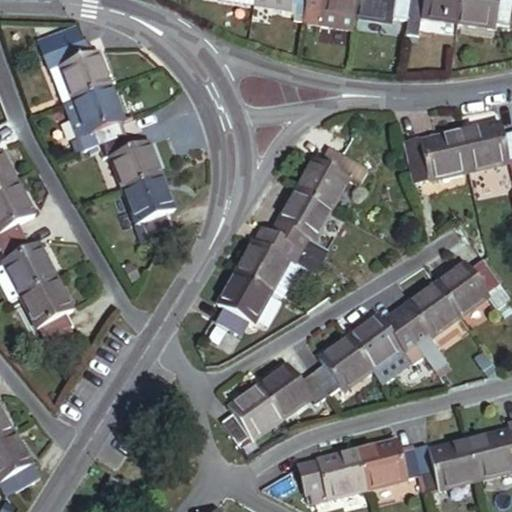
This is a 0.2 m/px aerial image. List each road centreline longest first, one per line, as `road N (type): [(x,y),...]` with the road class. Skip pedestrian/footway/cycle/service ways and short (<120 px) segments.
road 1 (residential): [(153,337),(130,314),(20,127),(0,72)]
road 2 (residential): [(192,393),(457,237)]
road 3 (residential): [(511,385),(304,438),(243,476),(223,475)]
road 4 (residential): [(377,96),(193,56)]
road 5 (residential): [(224,214),(303,123),(339,104)]
road 6 (residential): [(224,214),(153,337)]
road 7 (residential): [(511,85),(459,96),(377,96)]
road 8 (residential): [(153,337),(82,450)]
